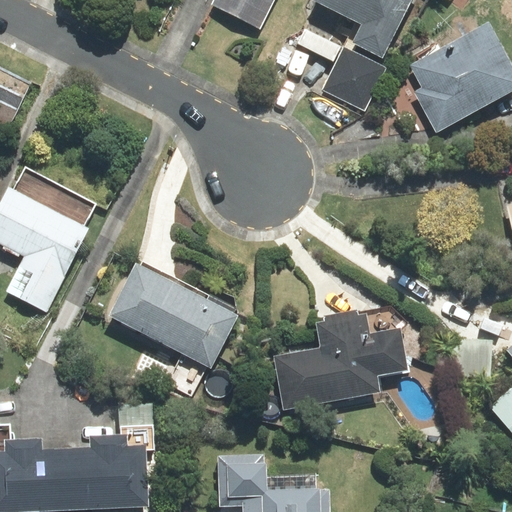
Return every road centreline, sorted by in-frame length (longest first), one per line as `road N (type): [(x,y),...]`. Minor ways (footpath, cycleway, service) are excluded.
road 1 (residential): [(264,184),(207,115),(0,9)]
road 2 (unknown): [(308,212),(445,281),(511,276)]
